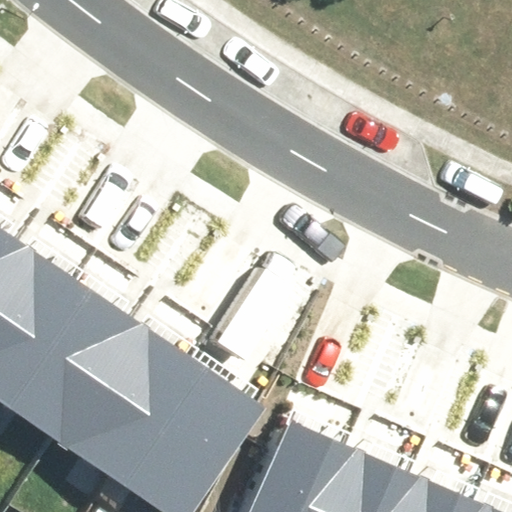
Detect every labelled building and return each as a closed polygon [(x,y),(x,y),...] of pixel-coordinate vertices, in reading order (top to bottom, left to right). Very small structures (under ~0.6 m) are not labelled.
[(0,301),(40,241),(0,214),(0,301)] [(0,388),(29,408),(110,288),(40,241),(0,301),(0,388)] [(99,455),(180,335),(110,288),(29,408),(99,455)] [(170,502),(250,382),(180,335),(99,455),(170,502)] [(270,401),(220,511),(299,511),(336,431),(270,401)] [(336,431),(299,511),(378,511),(402,460),(336,431)] [(402,460),(378,511),(458,511),(468,489),(402,460)] [(511,511),(511,508),(468,489),(458,511),(511,511)]
